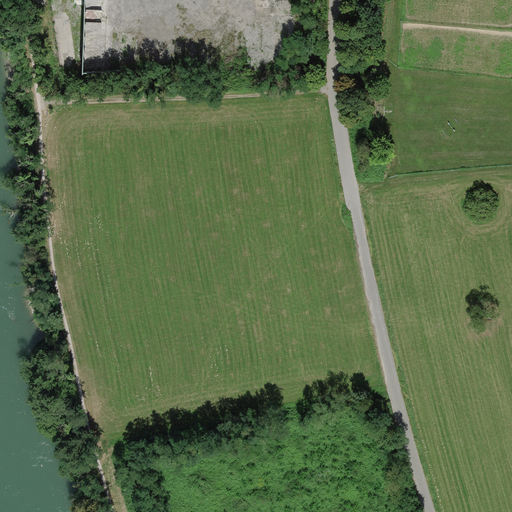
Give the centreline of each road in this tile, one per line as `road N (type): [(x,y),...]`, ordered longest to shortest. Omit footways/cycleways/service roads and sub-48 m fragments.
road 1 (unclassified): [(431,511),(393,378),(337,110),(336,0)]
road 2 (track): [(38,103),(334,87)]
road 3 (track): [(351,185),(511,173)]
